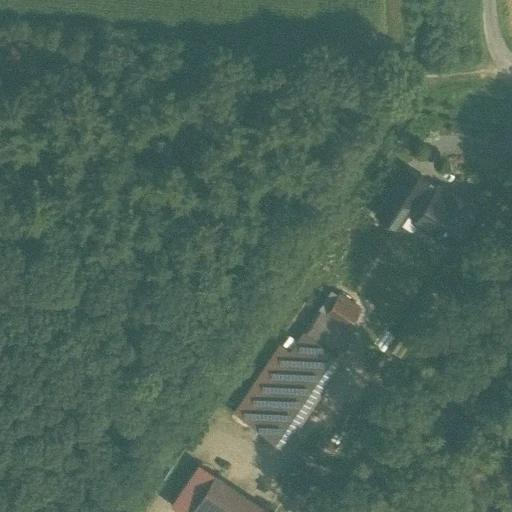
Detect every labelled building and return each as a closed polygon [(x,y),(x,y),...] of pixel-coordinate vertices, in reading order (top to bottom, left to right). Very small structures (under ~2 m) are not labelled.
[(429,178),(406,163),(374,212),(397,226),(429,178)] [(476,207),(439,184),(415,222),(453,245),(476,207)] [(361,306),(341,292),(329,311),(349,324),(361,306)] [(349,324),(329,311),(314,334),(333,347),(349,324)] [(314,334),(307,329),(292,350),(298,354),(326,372),(340,352),(333,347),(314,334)] [(326,372),(298,354),(253,421),(285,443),(331,375),(326,372)] [(170,504),(181,511),(192,511),(217,475),(198,462),(170,504)] [(273,511),(217,475),(192,511),(273,511)]
